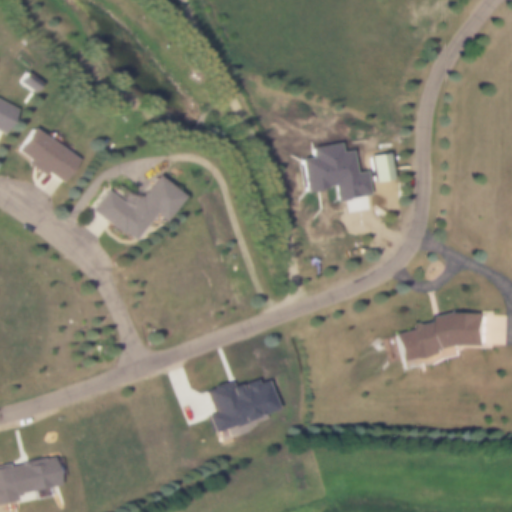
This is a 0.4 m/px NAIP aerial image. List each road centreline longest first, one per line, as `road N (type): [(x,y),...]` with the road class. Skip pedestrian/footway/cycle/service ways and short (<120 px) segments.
road 1 (residential): [(0,417),(338,295),(389,267),(420,222),(433,85),(489,0)]
road 2 (residential): [(0,195),(90,263),(145,369)]
